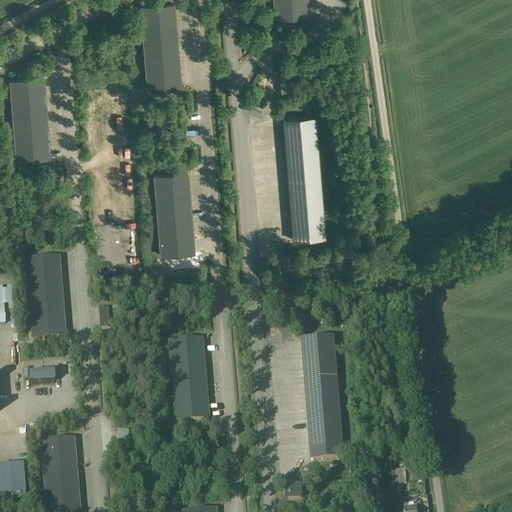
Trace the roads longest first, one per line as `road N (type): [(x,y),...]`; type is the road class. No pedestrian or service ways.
road 1 (unclassified): [(438,511),(366,0)]
road 2 (unclassified): [(191,0),(230,511)]
road 3 (unclassified): [(98,511),(60,27)]
road 4 (unclassified): [(268,511),(234,78)]
road 5 (unclassified): [(334,0),(319,27),(267,50),(234,78)]
